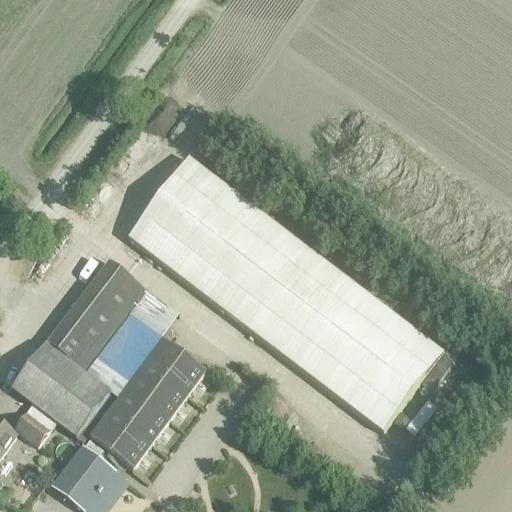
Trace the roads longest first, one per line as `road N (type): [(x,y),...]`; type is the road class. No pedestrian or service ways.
road 1 (unknown): [(172,511),(245,410),(251,374),(244,347),(52,183)]
road 2 (tertiary): [(0,254),(187,0)]
